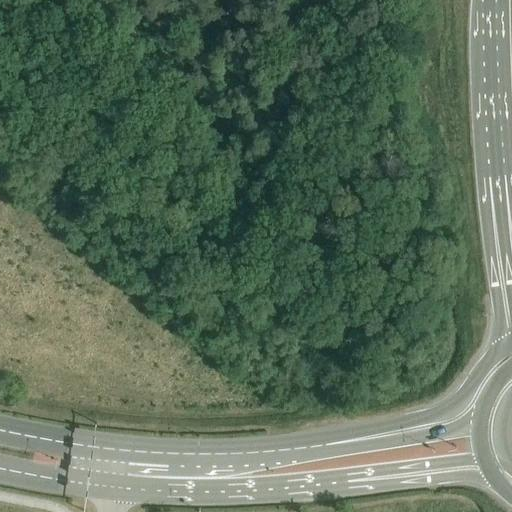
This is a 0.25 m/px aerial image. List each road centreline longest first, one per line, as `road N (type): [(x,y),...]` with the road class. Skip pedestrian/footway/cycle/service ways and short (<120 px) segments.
road 1 (tertiary): [(0,470),(204,494),(334,484)]
road 2 (tertiary): [(328,446),(277,454),(116,453),(0,431)]
road 3 (tertiary): [(500,350),(440,414),(328,446)]
road 4 (primary): [(504,176),(486,219),(500,350)]
road 5 (primary): [(495,0),(504,176)]
road 6 (tertiary): [(334,484),(471,478),(499,487)]
road 7 (tertiary): [(479,426),(328,446)]
road 8 (tertiary): [(334,484),(482,459)]
road 9 (primary): [(504,176),(500,211),(511,300)]
